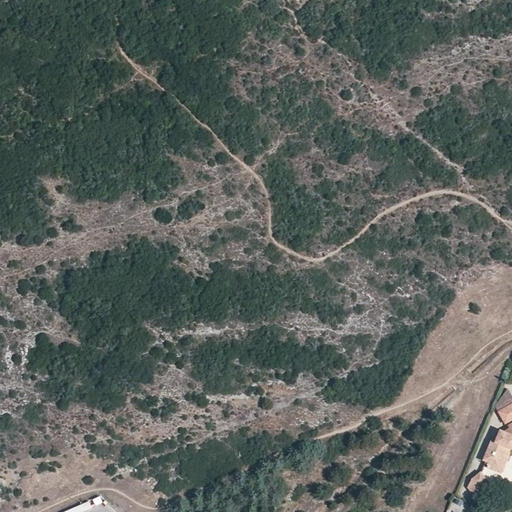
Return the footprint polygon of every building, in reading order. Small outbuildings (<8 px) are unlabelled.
[(498,412),(511,403),(511,396),(507,390),(495,406),(498,412)] [(504,424),(511,419),(511,403),(498,412),(504,424)] [(511,442),(511,422),(508,425),(509,428),(504,431),(501,430),(495,442),(491,440),(483,460),(489,463),(498,466),(507,449),(510,450),(511,442)] [(511,442),(510,450),(507,449),(498,466),(489,463),(487,468),(502,474),(511,451),(511,450),(511,442)] [(482,490),(489,484),(479,472),(470,479),(467,487),(472,493),(482,490)] [(83,511),(92,509),(89,502),(64,511),(83,511)]
